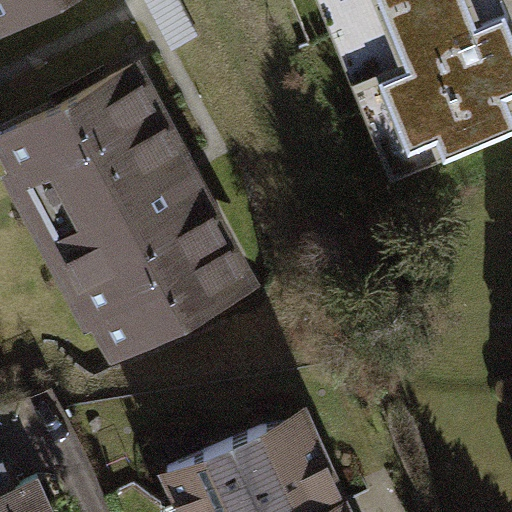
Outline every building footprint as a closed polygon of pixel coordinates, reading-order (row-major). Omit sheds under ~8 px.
[(0,0),(0,20),(38,0),(0,0)] [(195,33),(177,0),(149,0),(173,45),(195,33)] [(511,120),(511,19),(504,0),(353,0),(418,159),(511,120)] [(101,314),(119,346),(247,278),(210,208),(197,215),(171,166),(184,158),(133,64),(4,132),(22,165),(22,166),(34,159),(112,306),(100,312),(101,314)] [(185,158),(184,158),(171,166),(197,215),(210,208),(212,207),(185,158)] [(90,320),(101,314),(100,312),(112,306),(34,159),(22,166),(22,165),(10,171),(90,320)] [(168,466),(189,511),(349,511),(307,417),(261,424),(168,466)] [(7,451),(0,454),(0,477),(5,488),(21,481),(7,451)] [(0,511),(55,511),(38,474),(21,481),(5,488),(0,477),(0,511)]
